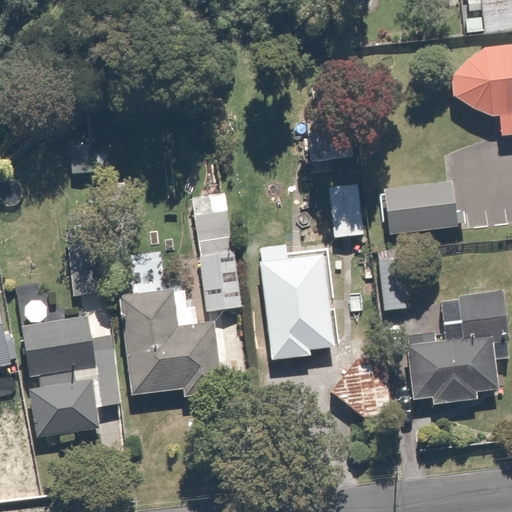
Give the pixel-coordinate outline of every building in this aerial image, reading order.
[(486,11),(464,15),(469,46),(492,42),(486,11)] [(511,57),(428,64),(434,143),(475,140),(476,159),(508,157),(510,177),(511,176),(511,57)] [(338,199),(305,201),(307,253),(340,251),(338,199)] [(443,204),(364,209),(366,248),(446,243),(443,204)] [(202,213),(165,217),(170,273),(208,269),(202,213)] [(52,241),(50,310),(76,311),(78,242),(52,241)] [(277,264),(238,266),(245,375),(293,372),(294,382),(321,380),(314,269),(277,271),(277,264)] [(213,282),(193,283),(194,326),(215,325),(213,282)] [(386,288),(353,290),(357,331),(389,328),(386,288)] [(157,302),(104,305),(112,409),(208,402),(203,336),(159,339),(157,302)] [(499,347),(496,314),(424,320),(426,344),(385,347),(390,407),(430,404),(431,414),(465,411),(464,403),(481,402),(479,377),(491,376),(488,348),(499,347)] [(74,334),(10,344),(17,387),(81,377),(74,334)] [(378,404),(338,371),(310,403),(350,437),(378,404)] [(77,399),(20,402),(22,455),(80,453),(77,399)]
